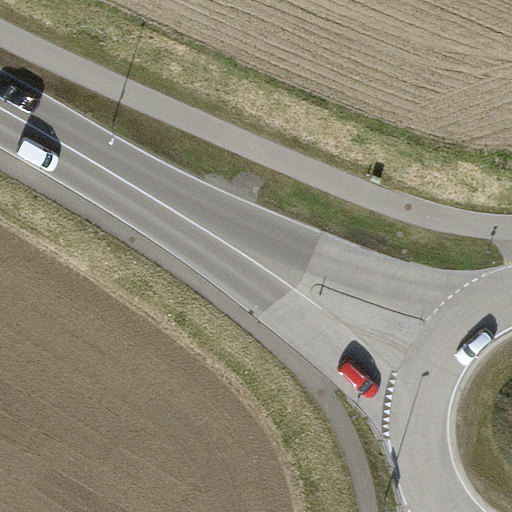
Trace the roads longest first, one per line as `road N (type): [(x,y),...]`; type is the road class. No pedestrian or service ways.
road 1 (secondary): [(0,110),(298,282),(446,354)]
road 2 (secondary): [(446,354),(425,425),(430,463),(455,511)]
